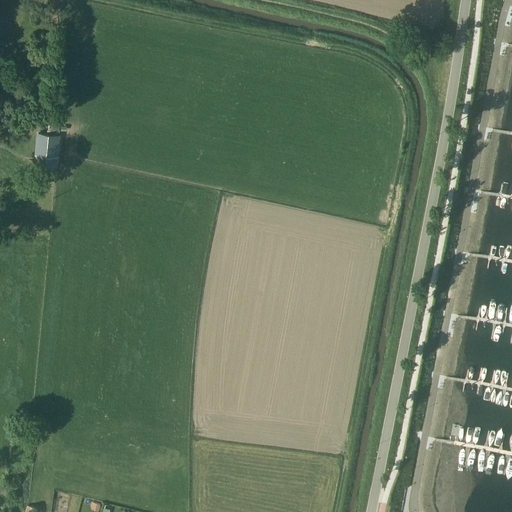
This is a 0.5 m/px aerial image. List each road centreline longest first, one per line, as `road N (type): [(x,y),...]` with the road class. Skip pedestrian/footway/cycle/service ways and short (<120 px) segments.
road 1 (track): [(127,0),(340,45),(386,68),(407,103),(336,511)]
road 2 (unclassified): [(463,0),(370,511)]
road 3 (track): [(456,66),(385,27),(269,0)]
